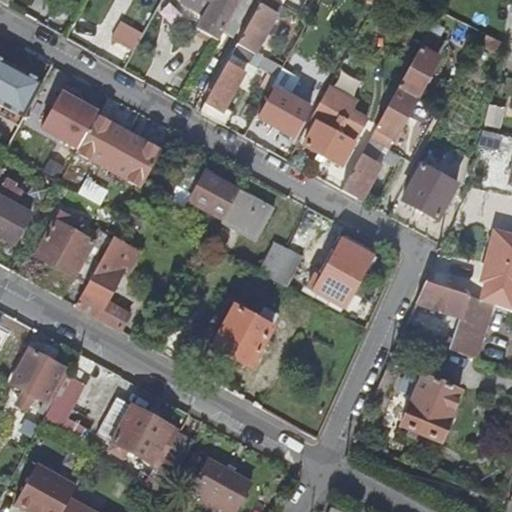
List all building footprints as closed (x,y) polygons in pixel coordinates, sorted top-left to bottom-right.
[(0,0),(0,3),(11,10),(15,0),(0,0)] [(209,14),(201,32),(230,44),(248,0),(186,0),(185,4),(209,14)] [(282,20),(288,9),(281,6),(269,0),(261,0),(232,57),(250,65),(255,56),(276,17),(282,20)] [(122,21),(111,39),(134,53),(145,35),(122,21)] [(483,42),(502,53),(505,43),(486,33),(483,42)] [(446,44),(426,34),(374,134),(392,144),(446,44)] [(267,63),(255,56),(250,65),(257,69),(262,72),(267,63)] [(218,125),(245,75),(250,65),(232,57),(201,115),(218,125)] [(0,62),(0,105),(24,119),(43,86),(0,62)] [(252,78),(257,69),(250,65),(245,75),(252,78)] [(272,91),(282,96),(284,91),(293,96),(300,81),(282,72),(278,80),(272,91)] [(278,80),(268,75),(236,135),(246,140),(272,91),(278,80)] [(282,96),(266,124),(294,138),(309,110),(282,96)] [(107,97),(91,126),(99,130),(115,102),(107,97)] [(493,106),(488,126),(503,129),(507,110),(493,106)] [(326,129),(317,125),(305,149),(341,168),(354,145),(350,142),(354,134),(330,121),(326,129)] [(501,154),(505,139),(483,134),(480,149),(501,154)] [(383,151),(369,144),(343,193),(364,205),(383,169),(376,165),(383,151)] [(53,158),(45,171),(59,180),(67,167),(53,158)] [(457,188),(422,170),(403,204),(439,221),(457,188)] [(188,204),(221,223),(239,192),(205,174),(188,204)] [(89,179),(80,194),(102,207),(111,191),(89,179)] [(239,192),(221,223),(257,242),(274,212),(239,192)] [(29,217),(0,200),(0,237),(13,245),(29,217)] [(36,257),(87,286),(104,255),(113,239),(99,232),(93,243),(56,223),(36,257)] [(474,280),(511,291),(511,241),(488,235),(474,280)] [(273,248),(259,275),(272,282),(287,254),(273,248)] [(300,261),(287,254),(272,282),(286,289),(300,261)] [(87,286),(74,308),(120,333),(129,317),(107,305),(116,288),(121,290),(131,270),(104,255),(87,286)] [(363,276),(333,259),(321,280),(314,277),(306,290),(344,310),(363,276)] [(494,306),(427,284),(417,306),(463,321),(452,353),(476,361),(494,306)] [(258,323),(234,311),(212,349),(249,371),(279,318),(266,310),(258,323)] [(37,414),(45,418),(66,379),(59,375),(61,370),(29,354),(11,387),(43,404),(37,414)] [(457,395),(406,375),(396,400),(409,405),(399,429),(437,445),(457,395)] [(130,451),(160,468),(179,435),(119,402),(103,430),(118,439),(113,448),(127,455),(130,451)] [(192,443),(179,435),(160,468),(156,475),(170,482),(192,443)] [(231,511),(246,485),(208,464),(192,493),(204,499),(199,508),(207,511),(226,511),(227,511),(228,511),(231,511)] [(62,511),(69,501),(75,489),(36,467),(14,506),(24,511),(62,511)] [(89,511),(69,501),(62,511),(89,511)]
